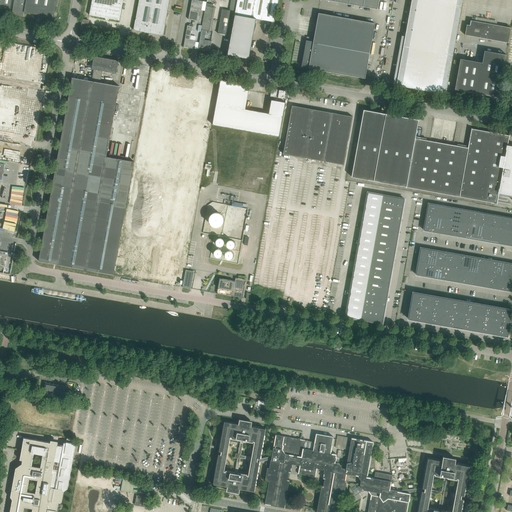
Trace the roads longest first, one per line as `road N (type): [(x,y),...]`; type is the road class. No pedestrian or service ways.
road 1 (unclassified): [(511,358),(34,269),(28,260),(69,43)]
road 2 (unclassified): [(504,421),(7,332),(0,370)]
road 3 (unclassified): [(187,496),(211,409),(382,441)]
road 4 (unclassified): [(511,123),(273,80)]
road 5 (unclassified): [(273,80),(69,43)]
